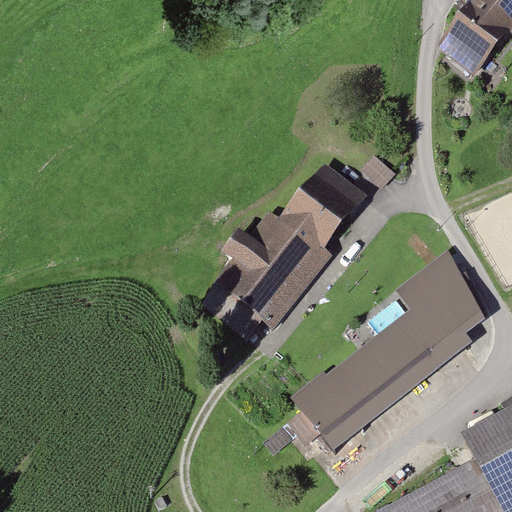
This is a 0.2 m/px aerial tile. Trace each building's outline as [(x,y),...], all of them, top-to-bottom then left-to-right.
[(511,42),(511,0),(470,0),(466,5),(473,11),(438,54),(476,84),(511,42)] [(381,192),(396,177),(377,157),(361,171),(381,192)] [(209,309),(263,348),(367,203),(313,164),(209,309)] [(421,286),(431,308),(332,385),(326,378),(293,403),(325,445),(359,419),(358,417),(458,340),(447,327),(476,313),(456,270),(421,286)] [(511,511),(511,412),(464,438),(477,462),(383,511),(511,511)] [(272,456),(292,445),(285,432),(264,443),(272,456)]
